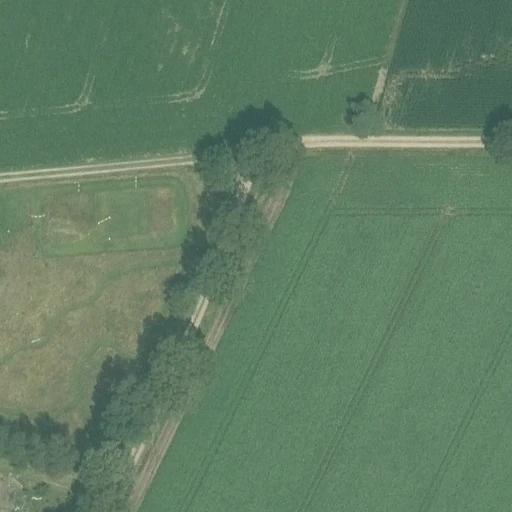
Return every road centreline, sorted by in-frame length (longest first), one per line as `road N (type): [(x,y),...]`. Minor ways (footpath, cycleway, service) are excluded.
road 1 (track): [(511,142),(342,143),(278,150),(259,161),(98,511)]
road 2 (track): [(245,186),(227,161),(0,180)]
